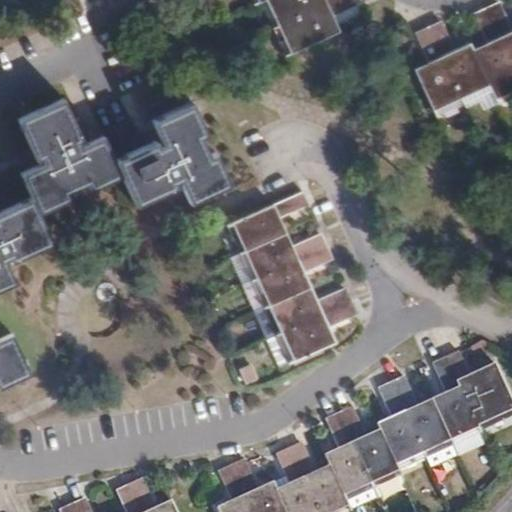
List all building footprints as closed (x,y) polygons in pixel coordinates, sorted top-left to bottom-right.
[(265,0),(277,25),(333,0),(265,0)] [(360,0),(333,0),(277,25),(290,54),(340,32),(333,16),(362,4),(360,0)] [(489,7),(511,60),(511,24),(502,1),(489,7)] [(473,49),(489,85),(495,98),(511,90),(511,60),(489,7),(474,13),(487,43),(473,49)] [(443,21),(430,26),(461,97),(489,85),(473,49),(471,44),(456,51),(443,21)] [(429,61),(414,68),(432,110),(461,97),(430,26),(416,32),(429,61)] [(41,158),(42,163),(33,167),(21,172),(32,197),(41,215),(72,200),(69,194),(87,185),(90,191),(123,176),(116,159),(104,135),(101,137),(83,145),(81,140),(84,139),(65,99),(19,120),(32,149),(37,160),(41,158)] [(207,132),(193,101),(154,119),(165,141),(160,143),(159,140),(116,159),(123,176),(136,205),(177,186),(176,183),(182,181),(192,202),(231,184),(216,152),(211,155),(201,134),(207,132)] [(304,193),(233,224),(244,250),(286,232),(280,218),(309,206),(304,193)] [(13,262),(54,243),(41,215),(32,197),(1,211),(0,211),(0,289),(16,282),(6,260),(11,257),(13,262)] [(286,232),(244,250),(256,278),(328,246),(322,234),(292,247),(286,232)] [(328,246),(256,278),(268,304),(310,286),(304,272),(334,259),(328,246)] [(310,286),(268,304),(281,334),(353,302),(347,288),(317,301),(310,286)] [(353,302),(281,334),(292,360),(335,341),(329,328),(355,316),(359,315),(353,302)] [(0,388),(31,374),(24,357),(13,333),(0,338),(0,388)] [(459,349),(445,355),(477,425),(511,409),(511,401),(494,362),(475,370),(470,373),(459,349)] [(445,391),(431,397),(450,439),(478,426),(477,425),(445,355),(431,361),(445,391)] [(404,374),(390,381),(422,452),(426,460),(453,448),(450,439),(431,397),(417,403),(404,374)] [(379,429),(395,464),(422,452),(390,381),(377,386),(390,416),(376,422),(379,429)] [(352,406),(339,412),(371,483),(398,470),(395,464),(379,429),(365,435),(352,406)] [(329,463),(348,505),(375,493),(371,483),(339,412),(325,418),(338,447),(324,453),(329,463)] [(288,447),(317,511),(332,511),(348,505),(329,463),(314,470),(301,441),(288,447)] [(270,481),(284,511),(317,511),(288,447),(275,453),(285,474),(270,481)] [(242,458),(229,464),(251,511),(284,511),(270,481),(256,488),(242,458)] [(251,511),(229,464),(216,470),(229,500),(215,507),(217,511),(251,511)] [(143,479),(130,485),(141,511),(175,511),(171,501),(156,508),(143,479)] [(141,511),(130,485),(116,491),(125,511),(141,511)] [(73,505),(76,511),(92,511),(86,499),(73,505)]
